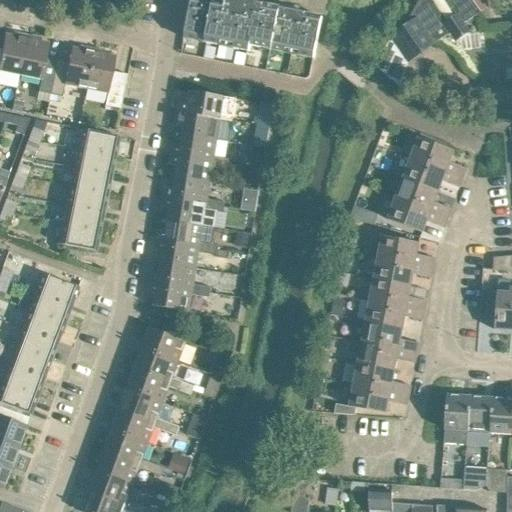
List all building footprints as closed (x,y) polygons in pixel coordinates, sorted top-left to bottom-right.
[(314,58),(322,17),(299,13),(298,19),(279,15),(280,9),(257,4),(254,16),(235,12),(237,0),(226,0),(225,4),(205,0),(191,0),(184,38),(249,52),(250,46),(314,58)] [(457,15),(463,24),(480,13),(471,0),(419,0),(404,25),(390,34),(408,62),(433,45),(433,44),(449,34),(443,25),(457,15)] [(0,71),(19,75),(25,39),(26,36),(13,33),(13,37),(4,35),(0,54),(0,71)] [(50,94),(51,86),(57,60),(45,58),(48,44),(40,42),(41,39),(26,36),(25,39),(19,75),(41,79),(39,92),(50,94)] [(86,89),(93,53),(94,50),(80,47),(79,50),(71,48),(67,68),(64,84),(86,89)] [(120,109),(127,75),(126,74),(125,79),(111,76),(115,57),(107,55),(107,52),(94,50),(93,53),(86,89),(107,93),(105,106),(120,109)] [(61,96),(63,88),(51,86),(50,94),(61,96)] [(179,102),(177,112),(220,119),(220,120),(232,122),(236,99),(207,94),(189,92),(187,104),(179,102)] [(14,100),(12,110),(22,112),(24,102),(14,100)] [(261,103),(258,125),(269,127),(273,105),(261,103)] [(177,112),(175,123),(184,124),(182,135),(217,140),(220,120),(220,119),(177,112)] [(29,119),(19,117),(6,115),(4,123),(17,126),(15,133),(22,136),(29,119)] [(266,148),(269,127),(258,125),(254,146),(266,148)] [(38,142),(42,131),(30,127),(27,138),(38,142)] [(115,157),(119,137),(82,130),(78,150),(115,157)] [(172,145),(170,155),(213,162),(212,168),(221,169),(223,158),(226,159),(228,142),(217,140),(182,135),(180,146),(172,145)] [(34,153),(38,142),(27,138),(23,149),(34,153)] [(449,163),(454,151),(419,138),(410,159),(463,179),(467,169),(449,163)] [(111,176),(115,157),(78,150),(75,169),(111,176)] [(170,155),(168,165),(177,167),(175,178),(209,183),(212,168),(213,162),(170,155)] [(223,158),(221,169),(230,171),(232,160),(226,159),(223,158)] [(463,179),(410,159),(403,179),(438,193),(442,181),(460,188),(463,179)] [(25,178),(29,168),(18,164),(14,174),(25,178)] [(107,195),(111,176),(75,169),(71,187),(107,195)] [(0,196),(8,174),(0,170),(0,196)] [(21,189),(25,178),(14,174),(10,185),(21,189)] [(165,187),(163,197),(206,204),(205,210),(214,211),(216,201),(207,199),(209,183),(175,178),(173,189),(165,187)] [(434,203),(438,193),(403,179),(395,200),(447,220),(451,210),(434,203)] [(103,213),(107,195),(71,187),(67,206),(103,213)] [(163,197),(161,208),(170,209),(168,221),(203,226),(210,227),(215,228),(218,212),(214,211),(205,210),(206,204),(163,197)] [(447,220),(395,200),(388,220),(423,233),(427,222),(444,228),(447,220)] [(216,201),(214,211),(218,212),(223,213),(225,202),(216,201)] [(11,215),(14,206),(4,202),(1,212),(11,215)] [(100,232),(103,213),(67,206),(63,225),(100,232)] [(378,215),(354,206),(350,219),(375,224),(378,215)] [(0,222),(7,225),(11,215),(1,212),(0,213),(0,222)] [(158,230),(156,240),(199,247),(198,253),(207,254),(209,243),(213,244),(215,228),(210,227),(203,226),(168,221),(167,231),(158,230)] [(96,252),(100,232),(63,225),(59,244),(96,252)] [(239,232),(237,246),(250,248),(252,234),(239,232)] [(417,256),(419,243),(382,237),(378,259),(433,269),(435,259),(417,256)] [(156,240),(155,251),(163,252),(161,263),(195,269),(198,253),(199,247),(156,240)] [(209,243),(207,254),(216,256),(218,244),(213,244),(209,243)] [(511,271),(511,256),(494,258),(493,270),(511,271)] [(431,278),(433,269),(378,259),(374,280),(411,287),(413,275),(431,278)] [(151,273),(149,283),(192,290),(192,296),(200,297),(202,286),(193,285),(195,269),(161,263),(160,274),(151,273)] [(344,265),(342,273),(349,275),(350,267),(344,265)] [(0,279),(8,282),(11,272),(1,269),(0,270),(0,279)] [(71,306),(78,287),(43,274),(36,293),(71,306)] [(409,298),(411,287),(374,280),(370,301),(425,312),(427,301),(409,298)] [(149,283),(148,293),(156,295),(154,307),(173,310),(189,312),(192,296),(192,290),(149,283)] [(202,286),(200,297),(209,298),(210,287),(202,286)] [(511,331),(511,288),(510,288),(509,293),(497,292),(495,330),(511,331)] [(64,324),(71,306),(36,293),(29,311),(64,324)] [(423,321),(425,312),(370,301),(366,322),(403,329),(405,317),(423,321)] [(57,342),(64,324),(29,311),(22,328),(57,342)] [(401,340),(403,329),(366,322),(362,344),(417,355),(419,344),(401,340)] [(50,360),(57,342),(22,328),(16,346),(50,360)] [(148,328),(143,341),(146,343),(144,350),(179,362),(179,360),(186,342),(167,334),(148,328)] [(415,363),(417,355),(362,344),(358,365),(394,372),(397,360),(415,363)] [(44,378),(50,360),(16,346),(9,364),(44,378)] [(138,356),(133,369),(136,370),(171,383),(169,387),(180,391),(183,382),(173,378),(179,362),(144,350),(141,357),(138,356)] [(37,396),(44,378),(9,364),(2,382),(37,396)] [(226,369),(214,365),(210,374),(223,378),(226,369)] [(393,383),(394,372),(358,365),(354,387),(408,397),(411,386),(393,383)] [(133,369),(128,382),(131,383),(129,390),(163,403),(169,387),(171,383),(136,370),(133,369)] [(0,403),(30,415),(37,396),(2,382),(0,388),(0,403)] [(183,382),(180,391),(190,395),(192,390),(194,386),(183,382)] [(407,406),(408,397),(354,387),(350,407),(336,404),(334,414),(355,416),(356,409),(386,414),(389,402),(407,406)] [(123,396),(118,409),(121,410),(155,423),(154,428),(164,432),(168,422),(173,409),(162,405),(163,403),(129,390),(126,398),(123,396)] [(511,391),(506,391),(506,400),(493,399),(490,434),(511,435),(511,391)] [(468,432),(470,397),(447,395),(444,444),(467,445),(468,432)] [(490,434),(493,399),(470,397),(468,432),(490,434)] [(118,409),(113,423),(116,424),(114,430),(148,443),(154,428),(155,423),(121,410),(118,409)] [(0,440),(18,447),(26,426),(0,416),(0,440)] [(168,422),(164,432),(175,436),(177,431),(179,426),(168,422)] [(108,437),(103,450),(106,451),(140,463),(138,468),(149,473),(153,463),(142,459),(148,443),(114,430),(111,438),(108,437)] [(0,463),(10,467),(18,447),(0,440),(0,463)] [(103,450),(98,463),(101,464),(99,471),(132,484),(138,468),(140,463),(106,451),(103,450)] [(177,456),(171,470),(185,475),(191,461),(177,456)] [(0,487),(2,488),(10,467),(0,463),(0,487)] [(153,463),(149,473),(160,477),(162,472),(164,467),(153,463)] [(486,486),(488,470),(465,468),(464,481),(463,490),(477,491),(486,486)] [(507,471),(488,470),(486,486),(490,492),(507,493),(507,477),(507,471)] [(93,478),(88,490),(91,491),(125,504),(123,508),(132,511),(135,511),(138,504),(126,500),(132,484),(99,471),(96,479),(93,478)] [(253,478),(253,486),(261,486),(261,478),(253,478)] [(463,490),(464,481),(441,479),(440,489),(463,490)] [(298,480),(293,511),(310,511),(312,500),(307,499),(309,485),(310,481),(298,480)] [(168,483),(164,494),(176,498),(180,488),(168,483)] [(328,489),(325,505),(337,507),(340,491),(328,489)] [(88,490),(83,504),(86,505),(83,511),(132,511),(123,508),(125,504),(91,491),(88,490)] [(392,490),(370,490),(370,511),(393,511),(393,504),(392,490)] [(0,511),(8,511),(11,507),(0,503),(0,511)]
